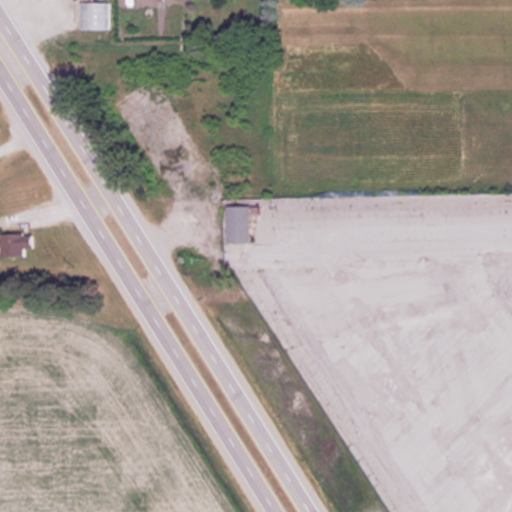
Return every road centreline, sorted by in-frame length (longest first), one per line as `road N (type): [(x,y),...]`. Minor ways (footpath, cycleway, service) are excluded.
road 1 (primary): [(316,511),(0,6)]
road 2 (primary): [(0,69),(274,511)]
